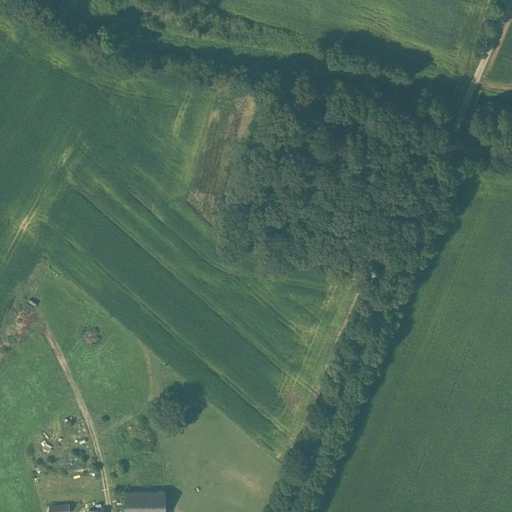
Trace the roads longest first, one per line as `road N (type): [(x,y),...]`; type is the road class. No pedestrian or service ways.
road 1 (unclassified): [(445,151),(290,511)]
road 2 (track): [(45,253),(37,324),(87,415),(113,511)]
road 3 (unclassified): [(509,0),(445,151)]
